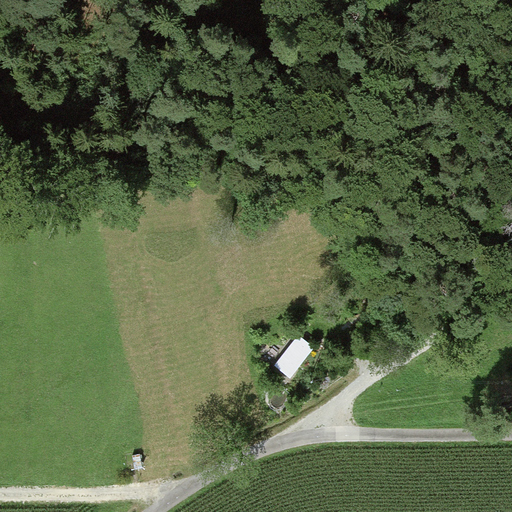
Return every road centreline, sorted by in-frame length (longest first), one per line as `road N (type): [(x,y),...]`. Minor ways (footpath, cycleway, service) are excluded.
road 1 (track): [(154,511),(253,451),(312,431),(511,433)]
road 2 (track): [(312,431),(373,376),(511,295)]
road 3 (track): [(183,492),(0,493)]
